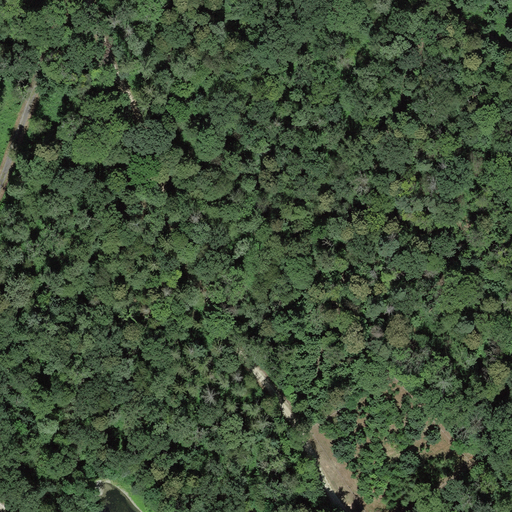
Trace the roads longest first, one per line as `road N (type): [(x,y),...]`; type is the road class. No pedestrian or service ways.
road 1 (track): [(343,511),(298,430),(201,300),(171,233),(146,133),(86,0)]
road 2 (track): [(0,189),(67,0)]
